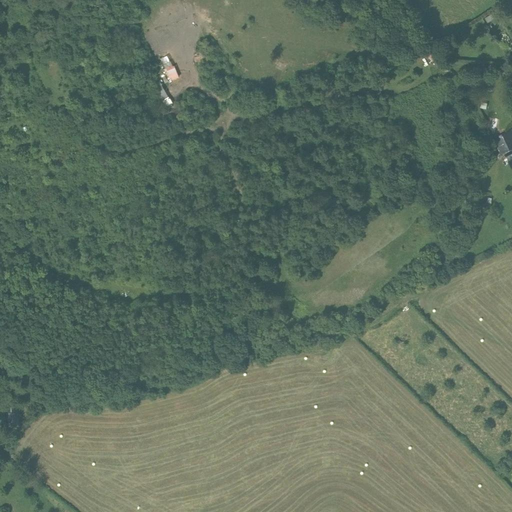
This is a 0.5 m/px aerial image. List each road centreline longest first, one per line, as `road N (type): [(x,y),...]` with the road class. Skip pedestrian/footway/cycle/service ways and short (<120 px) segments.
road 1 (track): [(511,74),(455,65),(407,87),(342,92),(121,149),(86,136),(34,60),(30,21),(39,11),(69,9),(143,24)]
road 2 (track): [(0,225),(88,282),(196,291),(241,279),(253,254),(235,225),(242,199),(220,103),(193,66)]
road 3 (track): [(314,101),(342,169),(375,197),(377,224),(328,273),(273,268),(241,279)]
road 4 (track): [(208,90),(180,96),(180,116),(194,131),(187,149),(200,159),(226,150)]
